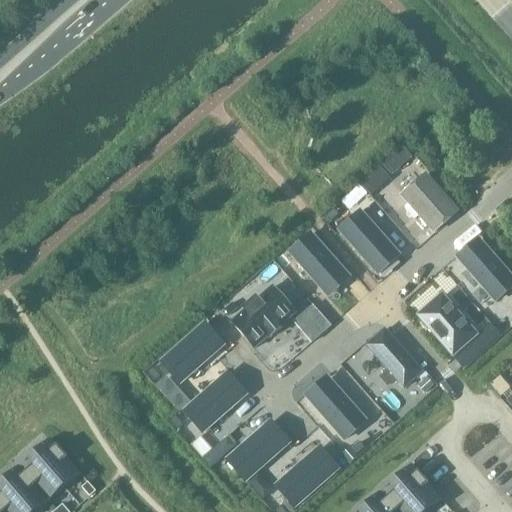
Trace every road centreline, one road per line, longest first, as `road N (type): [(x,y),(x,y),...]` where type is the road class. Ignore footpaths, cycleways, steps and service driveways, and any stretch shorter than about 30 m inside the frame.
road 1 (secondary): [(0,97),(113,0)]
road 2 (residential): [(380,300),(273,394)]
road 3 (residential): [(504,511),(443,440),(472,413)]
road 4 (residential): [(473,218),(380,300)]
